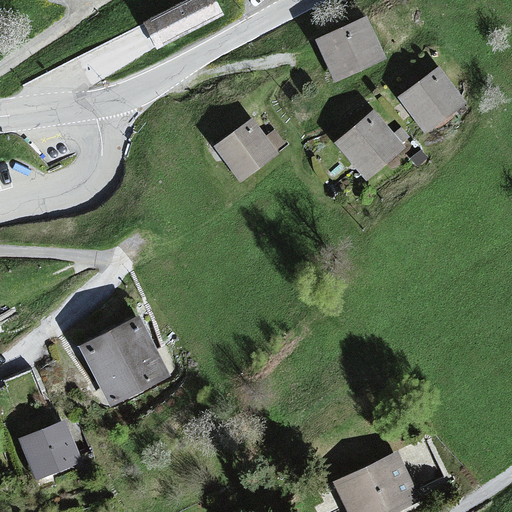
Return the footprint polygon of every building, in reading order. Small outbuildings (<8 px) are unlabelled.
[(215,0),(191,0),(141,25),(155,54),(225,18),(215,0)] [(367,18),(315,43),(336,86),(387,61),(367,18)] [(439,69),(399,99),(426,136),(467,106),(439,69)] [(373,112),(335,144),(369,184),(407,152),(373,112)] [(252,120),(214,148),(242,185),(280,157),(252,120)] [(137,319),(78,351),(110,410),(170,379),(137,319)] [(7,396),(40,386),(34,366),(1,376),(7,396)] [(65,422),(19,440),(36,485),(83,467),(65,422)] [(397,454),(332,486),(345,511),(401,511),(421,503),(397,454)]
